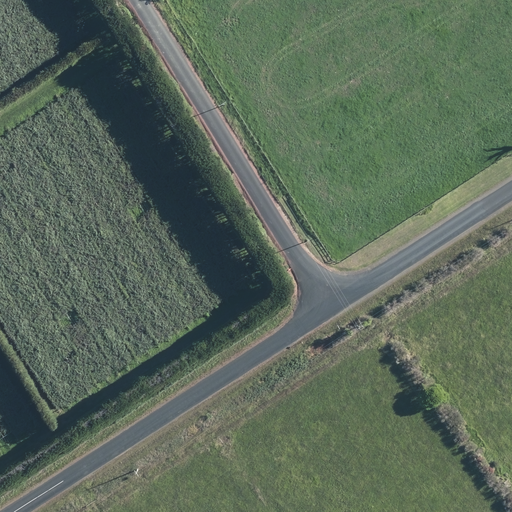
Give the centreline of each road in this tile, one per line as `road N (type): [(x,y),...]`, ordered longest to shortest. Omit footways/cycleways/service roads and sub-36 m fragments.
road 1 (unclassified): [(15,511),(328,307)]
road 2 (unclassified): [(328,307),(139,0)]
road 3 (unclassified): [(328,307),(511,191)]
